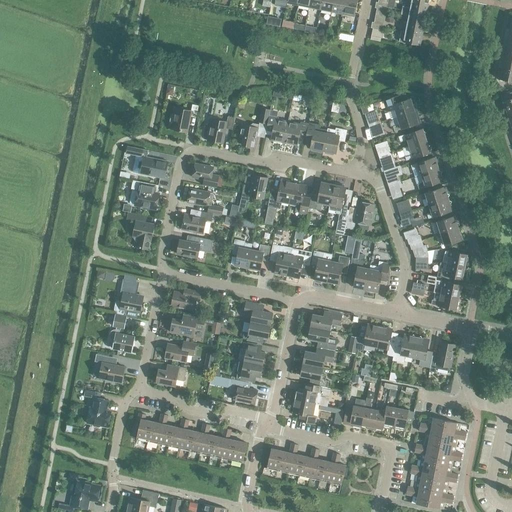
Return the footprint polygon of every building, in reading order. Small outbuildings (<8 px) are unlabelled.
[(310,0),(309,7),(320,9),(322,0),(310,0)] [(322,0),(320,9),(331,11),(333,0),(322,0)] [(333,0),(331,11),(342,14),(345,0),(333,0)] [(345,0),(342,14),(354,16),(357,0),(345,0)] [(403,6),(402,10),(426,15),(428,6),(411,2),(410,8),(403,6)] [(408,16),(407,22),(424,25),(426,15),(402,10),(401,14),(408,16)] [(401,31),(422,35),(424,25),(407,22),(405,32),(401,31)] [(422,35),(401,31),(399,41),(420,46),(422,35)] [(502,69),(511,71),(511,60),(504,59),(502,69)] [(511,71),(502,69),(500,79),(508,81),(508,83),(511,84),(511,71)] [(168,85),(166,99),(172,100),(173,94),(174,86),(168,85)] [(503,101),(507,111),(511,109),(511,91),(502,95),(504,101),(503,101)] [(416,111),(412,98),(402,102),(400,96),(385,100),(388,112),(395,109),(397,117),(416,111)] [(191,111),(176,108),(175,115),(173,115),(171,116),(170,121),(171,123),(173,123),(172,129),(168,128),(187,132),(190,117),(196,118),(199,106),(193,105),(191,111)] [(259,122),(268,124),(269,116),(270,110),(262,109),(259,122)] [(416,111),(397,117),(400,124),(393,127),(395,131),(420,123),(416,111)] [(269,116),(268,124),(266,130),(273,132),(271,140),(284,143),(288,122),(276,119),(276,118),(269,116)] [(367,120),(369,126),(381,122),(379,116),(367,120)] [(226,129),(233,130),(235,118),(228,117),(227,122),(212,119),(208,140),(204,139),(204,140),(223,143),(226,129)] [(299,137),(305,138),(308,124),(301,123),(300,124),(288,122),(284,143),(297,145),(299,137)] [(381,122),(369,126),(371,132),(383,128),(381,122)] [(243,137),(242,145),(255,148),(259,125),(253,123),(249,126),(242,125),(239,137),(243,137)] [(309,123),(308,124),(305,138),(312,140),(310,148),(313,149),(312,151),(321,153),(321,151),(323,151),(327,134),(328,129),(327,130),(320,129),(320,125),(309,123)] [(325,153),(333,155),(334,153),(336,154),(339,140),(345,142),(347,130),(336,128),(335,130),(328,129),(327,134),(323,151),(325,151),(325,153)] [(407,139),(409,147),(426,141),(423,129),(399,137),(400,142),(407,139)] [(430,153),(429,151),(431,150),(429,142),(427,142),(426,141),(409,147),(412,154),(405,156),(406,161),(430,153)] [(377,151),(379,156),(391,153),(389,147),(377,151)] [(391,153),(379,156),(381,162),(392,158),(391,153)] [(144,157),(144,158),(135,156),(132,172),(141,173),(141,174),(164,179),(168,161),(144,157)] [(419,176),(422,175),(439,169),(438,168),(440,167),(437,159),(436,159),(435,157),(412,165),(414,171),(417,170),(419,176)] [(204,180),(203,185),(217,188),(219,176),(212,175),(214,167),(195,164),(193,177),(204,180)] [(439,169),(422,175),(424,182),(417,184),(419,189),(443,181),(439,169)] [(241,199),(249,201),(250,196),(264,199),(268,178),(254,176),(252,185),(244,184),(241,199)] [(386,179),(389,186),(400,182),(398,176),(386,179)] [(143,209),(148,209),(148,208),(156,209),(159,194),(147,191),(149,184),(133,180),(131,189),(138,190),(135,205),(144,207),(143,209)] [(282,202),(289,203),(293,183),(281,181),(278,195),(271,193),(268,207),(280,209),(282,202)] [(400,182),(389,186),(390,191),(402,188),(400,182)] [(307,215),(309,208),(310,199),(310,198),(310,201),(303,200),(305,186),(293,183),(289,203),(297,205),(295,212),(307,215)] [(322,203),(330,205),(334,185),(321,183),(319,196),(311,195),(310,199),(309,208),(321,210),(322,203)] [(336,214),(340,214),(346,216),(349,202),(343,201),(346,187),(344,187),(344,185),(335,183),(335,185),(334,185),(330,205),(329,211),(336,212),(336,214)] [(427,198),(429,205),(449,199),(445,187),(421,195),(422,200),(427,198)] [(211,206),(214,193),(190,189),(187,202),(207,206),(207,205),(209,205),(208,212),(218,214),(219,207),(211,206)] [(449,199),(429,205),(432,213),(427,214),(429,219),(453,211),(449,199)] [(349,214),(348,216),(347,221),(346,228),(354,230),(355,222),(370,225),(374,205),(359,202),(356,215),(349,214)] [(236,218),(239,206),(232,205),(230,216),(236,218)] [(398,209),(400,215),(412,211),(410,205),(398,209)] [(412,211),(400,215),(402,220),(414,216),(412,211)] [(136,248),(149,250),(151,240),(152,240),(155,225),(141,222),(143,215),(128,212),(127,220),(135,221),(133,231),(131,232),(133,234),(132,237),(138,238),(136,248)] [(182,229),(203,234),(206,221),(212,222),(213,214),(201,212),(200,217),(185,214),(182,229)] [(439,227),(441,234),(458,228),(454,217),(433,224),(434,228),(439,227)] [(339,219),(336,233),(344,235),(346,228),(347,221),(339,219)] [(458,228),(441,234),(445,246),(462,240),(458,228)] [(408,239),(410,244),(422,240),(420,235),(408,239)] [(180,240),(177,254),(197,258),(199,250),(211,252),(213,240),(196,237),(194,243),(180,240)] [(235,265),(248,268),(251,250),(252,244),(245,243),(245,242),(235,239),(232,252),(238,253),(235,265)] [(422,240),(410,244),(412,250),(423,246),(422,240)] [(251,250),(248,268),(260,270),(263,258),(268,259),(271,247),(260,245),(259,252),(251,250)] [(287,276),(292,249),(273,245),(270,258),(277,259),(275,273),(287,276)] [(312,252),(292,249),(287,276),(299,278),(302,264),(309,266),(312,252)] [(314,279),(327,282),(331,262),(323,260),(324,253),(314,251),(312,264),(317,265),(314,279)] [(443,263),(447,263),(465,267),(466,262),(468,261),(469,257),(467,256),(467,255),(450,251),(445,252),(443,263)] [(331,262),(327,282),(339,284),(342,270),(347,272),(350,258),(340,256),(338,263),(331,262)] [(354,287),(366,290),(370,269),(362,268),(364,261),(352,258),(349,272),(356,273),(354,287)] [(370,269),(366,290),(368,290),(367,291),(369,292),(370,292),(371,293),(373,293),(376,293),(376,291),(378,292),(381,278),(387,279),(390,264),(379,262),(378,267),(371,266),(370,269)] [(465,267),(447,263),(444,276),(462,279),(465,267)] [(107,272),(98,270),(97,277),(102,279),(106,276),(107,272)] [(127,316),(128,310),(140,313),(143,297),(135,295),(134,293),(136,282),(123,279),(119,301),(115,303),(114,312),(117,314),(127,316)] [(442,286),(441,294),(458,297),(461,285),(436,280),(435,285),(442,286)] [(414,282),(412,288),(425,291),(426,285),(414,282)] [(425,291),(412,288),(411,294),(423,296),(425,291)] [(172,306),(193,310),(195,299),(199,300),(201,292),(185,289),(184,294),(174,292),(172,306)] [(458,297),(441,294),(439,302),(432,300),(431,305),(456,310),(458,297)] [(252,315),(251,322),(271,326),(273,314),(259,311),(260,305),(246,302),(244,313),(252,315)] [(313,315),(310,327),(330,331),(332,324),(340,326),(342,314),(329,312),(327,317),(313,315)] [(114,340),(112,349),(132,353),(135,337),(119,334),(120,331),(121,330),(121,328),(125,329),(127,317),(115,314),(113,326),(116,327),(116,330),(114,330),(112,330),(111,332),(110,334),(110,336),(111,338),(112,339),(114,340)] [(183,314),(182,320),(173,319),(170,332),(193,337),(195,329),(203,331),(205,319),(183,314)] [(271,326),(251,322),(248,334),(244,333),(243,339),(258,342),(260,336),(268,338),(271,326)] [(364,345),(376,347),(380,327),(368,325),(365,338),(359,337),(356,349),(363,350),(364,345)] [(322,342),(321,348),(335,351),(337,339),(329,338),(330,331),(310,327),(308,339),(322,342)] [(387,355),(393,357),(396,347),(396,344),(390,343),(392,329),(380,327),(376,347),(388,349),(387,355)] [(405,356),(413,357),(417,337),(404,335),(402,349),(396,347),(393,357),(393,361),(404,363),(405,356)] [(419,366),(430,368),(432,357),(433,352),(427,351),(429,340),(417,337),(413,357),(420,359),(419,366)] [(165,358),(186,362),(188,355),(193,356),(196,343),(184,341),(183,347),(168,344),(165,358)] [(246,349),(244,361),(263,365),(263,364),(265,363),(266,359),(264,358),(265,353),(256,351),(258,345),(244,342),(242,348),(246,349)] [(432,357),(430,368),(429,371),(435,373),(436,369),(449,371),(450,367),(455,345),(441,342),(438,358),(432,357)] [(305,351),(303,364),(323,368),(324,361),(332,363),(335,351),(321,348),(320,354),(305,351)] [(102,363),(99,378),(122,383),(125,367),(108,363),(109,357),(96,354),(95,361),(102,363)] [(263,365),(244,361),(242,373),(237,372),(236,379),(250,381),(252,375),(260,377),(261,372),(263,371),(264,368),(263,366),(263,365)] [(315,379),(314,385),(327,387),(329,381),(325,381),(326,375),(321,374),(323,368),(303,364),(300,376),(315,379)] [(159,369),(156,382),(158,383),(158,384),(163,385),(164,384),(175,386),(176,380),(184,381),(187,368),(174,366),(173,372),(159,369)] [(212,375),(210,384),(216,385),(218,376),(212,375)] [(235,391),(233,400),(255,404),(258,390),(242,387),(243,381),(231,379),(229,390),(235,391)] [(295,400),(315,404),(327,407),(331,388),(327,387),(314,385),(308,384),(307,390),(298,388),(297,391),(295,392),(294,398),(296,399),(295,400)] [(99,427),(101,426),(108,427),(111,412),(106,411),(104,407),(106,406),(107,400),(94,397),(92,408),(90,408),(88,421),(93,423),(93,424),(94,426),(99,427)] [(367,429),(371,429),(375,410),(370,409),(372,399),(367,398),(365,408),(361,425),(367,426),(367,429)] [(315,404),(295,400),(293,413),(302,414),(300,421),(315,424),(317,417),(313,416),(315,404)] [(361,427),(361,425),(365,408),(354,405),(353,408),(347,407),(344,420),(346,420),(346,424),(361,427)] [(386,412),(383,423),(384,423),(383,426),(394,428),(397,408),(387,406),(385,412),(386,412)] [(408,410),(397,408),(394,428),(404,430),(408,410)] [(375,410),(371,429),(376,430),(376,428),(383,429),(383,426),(384,423),(383,423),(386,412),(385,412),(375,410)] [(137,439),(147,441),(152,421),(145,420),(146,415),(139,413),(138,418),(141,419),(137,439)] [(147,441),(158,444),(165,415),(161,414),(159,423),(152,421),(147,441)] [(158,444),(168,446),(173,426),(166,425),(168,415),(165,415),(158,444)] [(421,423),(420,427),(443,432),(445,421),(429,417),(427,424),(421,423)] [(168,446),(179,449),(186,419),(182,419),(180,428),(173,426),(168,446)] [(179,449),(190,451),(194,431),(187,429),(189,420),(186,419),(179,449)] [(445,421),(443,432),(466,436),(466,432),(460,431),(461,424),(445,421)] [(190,451),(200,453),(207,424),(203,423),(201,433),(194,431),(190,451)] [(200,453),(211,456),(215,436),(208,434),(210,425),(207,424),(200,453)] [(426,432),(425,439),(441,442),(443,432),(420,427),(419,431),(426,432)] [(211,456),(221,458),(228,429),(224,428),(222,437),(215,436),(211,456)] [(221,458),(232,461),(236,441),(229,439),(231,430),(228,429),(221,458)] [(443,432),(441,442),(457,445),(458,439),(465,440),(466,436),(443,432)] [(416,444),(416,448),(438,453),(441,442),(425,439),(423,446),(416,444)] [(236,441),(232,461),(243,463),(247,443),(236,441)] [(441,442),(438,453),(461,457),(462,453),(455,452),(457,445),(441,442)] [(278,471),(288,473),(295,444),(292,443),(289,453),(282,451),(278,471)] [(288,473),(299,476),(303,456),(296,454),(298,445),(295,444),(288,473)] [(299,476),(309,478),(316,449),(313,448),(310,457),(303,456),(299,476)] [(422,454),(420,460),(436,463),(438,453),(416,448),(415,452),(422,454)] [(267,469),(278,471),(282,451),(271,449),(267,469)] [(309,478),(320,481),(324,461),(317,459),(319,450),(316,449),(309,478)] [(320,481),(330,483),(337,454),(334,453),(332,462),(324,461),(320,481)] [(438,453),(436,463),(452,467),(454,460),(461,461),(461,457),(438,453)] [(337,454),(330,483),(341,486),(343,476),(346,476),(348,468),(345,467),(346,465),(338,464),(340,455),(337,454)] [(412,465),(411,469),(434,474),(436,463),(420,460),(419,467),(412,465)] [(436,463),(434,474),(457,479),(458,475),(451,473),(452,467),(436,463)] [(417,475),(416,481),(432,485),(434,474),(411,469),(410,473),(417,475)] [(69,473),(68,480),(77,482),(79,475),(69,473)] [(434,474),(432,485),(448,488),(449,481),(456,483),(457,479),(434,474)] [(408,487),(407,491),(430,495),(432,485),(416,481),(415,488),(408,487)] [(70,506),(86,509),(88,502),(91,500),(97,501),(100,486),(91,484),(90,483),(86,482),(84,483),(78,482),(75,496),(72,498),(70,506)] [(432,485),(430,495),(453,500),(454,496),(447,494),(448,488),(432,485)] [(130,497),(128,510),(139,511),(148,511),(149,506),(156,507),(159,493),(146,490),(144,500),(130,497)] [(412,503),(428,506),(430,495),(407,491),(406,495),(413,496),(412,503)] [(430,495),(428,506),(444,509),(445,502),(452,504),(453,500),(430,495)] [(190,503),(188,511),(195,511),(197,504),(190,503)]
